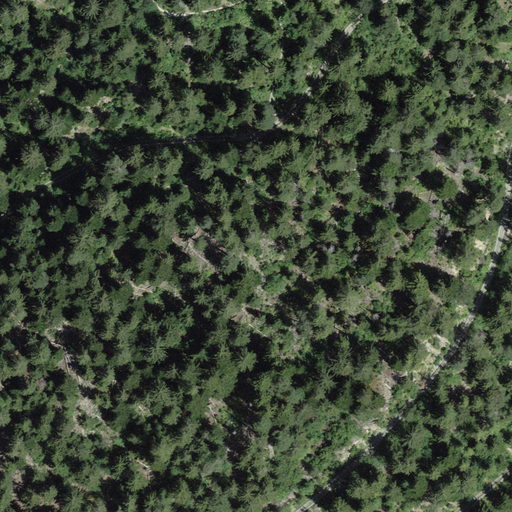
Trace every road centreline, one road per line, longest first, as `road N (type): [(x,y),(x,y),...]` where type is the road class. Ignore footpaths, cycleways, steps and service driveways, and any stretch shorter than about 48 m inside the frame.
road 1 (track): [(301,511),(363,455),(458,339),(494,255),(511,161)]
road 2 (track): [(286,116),(256,136),(115,152),(40,190),(0,221)]
road 3 (track): [(389,0),(345,32),(286,116)]
